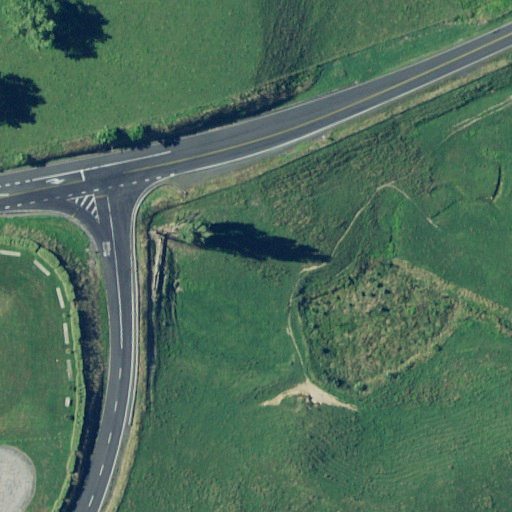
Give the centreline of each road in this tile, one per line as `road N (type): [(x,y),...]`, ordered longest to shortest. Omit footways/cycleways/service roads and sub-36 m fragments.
road 1 (tertiary): [(511,32),(291,128),(105,176)]
road 2 (unclassified): [(79,511),(118,400),(121,303),(105,176)]
